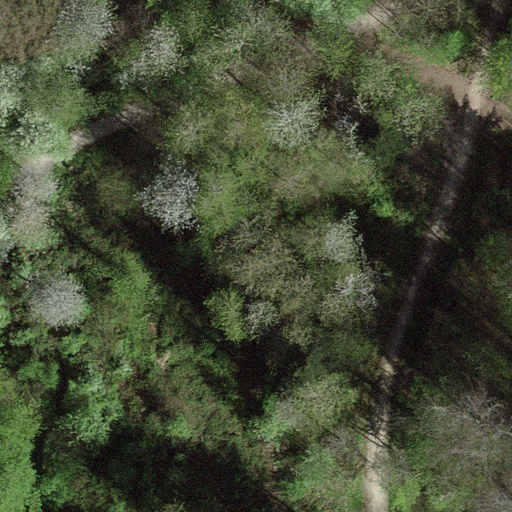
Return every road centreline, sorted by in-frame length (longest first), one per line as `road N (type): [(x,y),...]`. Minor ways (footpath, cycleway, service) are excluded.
road 1 (track): [(378,511),(383,377),(407,291),(454,190),(498,0)]
road 2 (track): [(0,201),(83,135),(403,0)]
